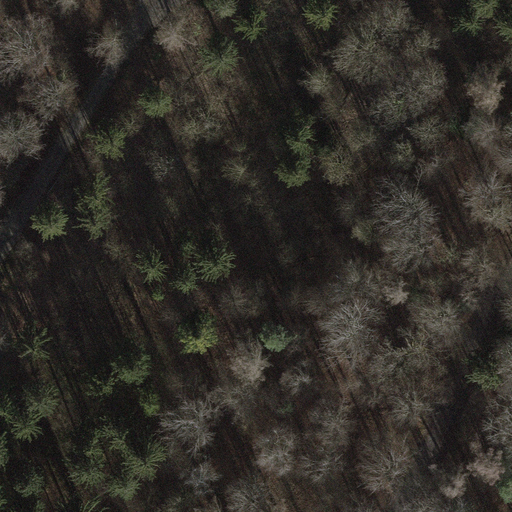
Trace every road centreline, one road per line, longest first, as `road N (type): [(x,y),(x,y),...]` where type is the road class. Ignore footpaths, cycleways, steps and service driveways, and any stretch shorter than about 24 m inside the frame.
road 1 (track): [(0,253),(165,0)]
road 2 (track): [(511,281),(395,511)]
